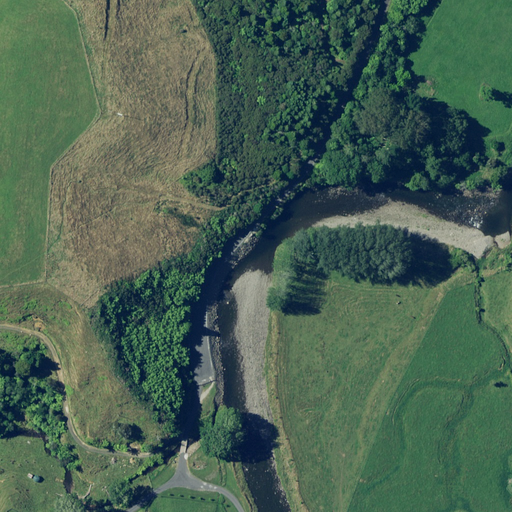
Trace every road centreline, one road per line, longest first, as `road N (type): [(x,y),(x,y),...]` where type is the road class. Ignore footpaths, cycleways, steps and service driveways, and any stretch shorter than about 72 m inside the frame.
road 1 (unclassified): [(382,0),(304,183),(223,264),(196,330),(195,405),(182,443)]
road 2 (track): [(288,198),(165,200),(88,174),(55,198),(43,258),(0,282)]
